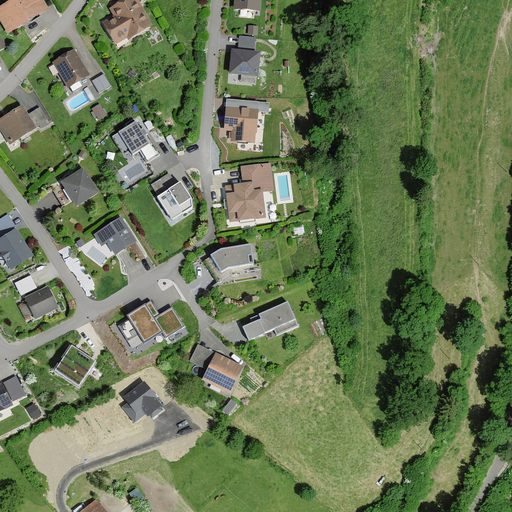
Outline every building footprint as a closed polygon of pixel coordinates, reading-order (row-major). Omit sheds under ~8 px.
[(41,0),(7,0),(0,4),(0,16),(7,29),(46,9),(41,0)] [(111,19),(99,24),(112,50),(149,32),(133,0),(117,0),(104,6),(111,19)] [(260,0),(234,0),(235,9),(260,9),(260,0)] [(248,33),(258,34),(258,24),(249,24),(248,33)] [(257,48),(232,47),(231,77),(257,78),(257,48)] [(90,73),(73,50),(52,65),(68,89),(90,73)] [(107,87),(100,76),(90,83),(96,93),(107,87)] [(100,103),(91,108),(97,119),(107,114),(100,103)] [(19,106),(0,118),(0,131),(9,146),(35,129),(19,106)] [(257,110),(232,109),(231,139),(256,140),(257,110)] [(133,122),(110,137),(127,162),(150,147),(133,122)] [(245,183),(225,185),(229,221),(265,217),(259,165),(243,167),(245,183)] [(78,171),(55,185),(71,210),(94,195),(78,171)] [(174,179),(148,196),(169,228),(195,211),(174,179)] [(121,217),(94,234),(102,246),(107,243),(115,255),(137,241),(121,217)] [(27,258),(10,231),(0,237),(0,265),(4,273),(27,258)] [(221,248),(210,255),(221,272),(228,267),(254,263),(250,243),(221,248)] [(32,291),(26,278),(11,286),(17,299),(32,291)] [(53,309),(43,289),(19,301),(29,321),(53,309)] [(260,319),(243,326),(249,340),(274,329),(276,336),(299,326),(288,301),(258,314),(260,319)] [(144,309),(128,318),(144,344),(160,334),(144,309)] [(72,350),(56,374),(77,388),(93,365),(72,350)] [(215,353),(202,379),(230,393),(243,366),(215,353)] [(162,406),(144,381),(123,397),(128,403),(123,407),(134,422),(146,414),(148,416),(162,406)] [(0,384),(0,411),(11,406),(0,384)] [(103,511),(96,502),(83,511),(103,511)]
